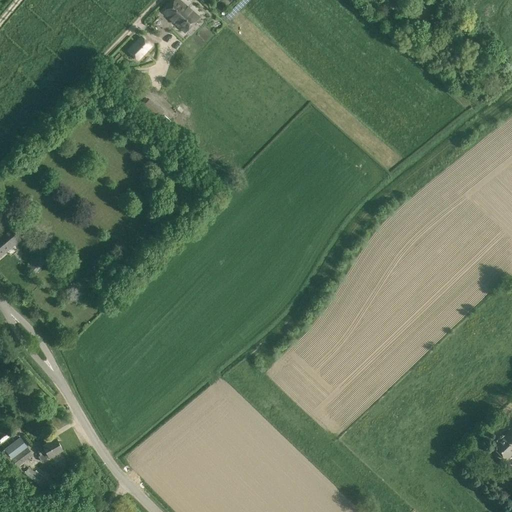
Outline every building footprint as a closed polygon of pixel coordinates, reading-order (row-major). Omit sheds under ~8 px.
[(199,17),(179,0),(174,0),(163,12),(185,32),(199,17)] [(139,61),(152,46),(142,35),(127,50),(139,61)] [(0,256),(21,239),(11,227),(0,236),(0,256)] [(39,254),(29,266),(36,273),(47,261),(39,254)] [(511,427),(493,446),(506,460),(511,454),(511,427)] [(21,438),(5,450),(9,455),(17,466),(33,454),(25,443),(21,438)] [(50,457),(63,450),(56,438),(44,445),(38,449),(40,455),(39,456),(41,461),(50,457)] [(42,478),(29,467),(25,473),(38,483),(42,478)]
